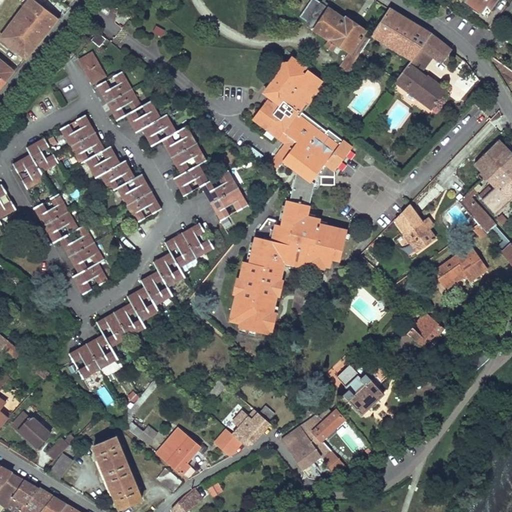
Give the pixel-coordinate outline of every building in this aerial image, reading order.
[(30,0),(1,38),(26,57),(58,18),(34,0),(30,0)] [(492,8),(497,0),(464,0),(481,12),(487,4),(492,8)] [(339,68),(347,73),(347,72),(352,64),(369,38),(363,34),(365,32),(321,2),(306,23),(306,26),(308,27),(310,28),(312,27),(316,30),(315,31),(329,40),(325,46),(333,51),(338,43),(350,51),(339,68)] [(412,59),(413,57),(421,46),(433,55),(442,62),(452,50),(431,34),(389,8),(372,34),(412,59)] [(155,24),(152,31),(162,36),(165,29),(155,24)] [(92,40),(99,47),(106,39),(98,32),(92,40)] [(413,68),(419,73),(433,55),(421,46),(413,57),(418,61),(413,68)] [(88,73),(86,74),(91,83),(105,76),(92,53),(81,60),(88,73)] [(497,66),(500,69),(504,64),(490,55),(488,58),(497,65),(497,66)] [(257,331),(260,332),(261,328),(269,329),(274,330),(278,313),(274,312),(275,306),(278,295),(279,288),(281,281),(284,266),(285,262),(292,264),(294,264),(299,265),(305,267),(306,262),(311,263),(318,264),(325,266),(331,267),(333,259),(341,260),(345,240),(347,234),(347,231),(326,226),(320,225),(320,224),(320,221),(320,220),(307,217),(313,192),(314,186),(313,181),(318,174),(340,146),(298,114),(315,91),(320,90),(319,87),(322,81),(307,69),(302,75),(300,74),(305,68),(304,66),(291,57),(288,61),(283,61),(284,68),(275,79),(278,81),(268,95),(276,102),(274,104),(268,100),(254,119),(263,125),(286,142),(277,154),(286,161),(292,165),(298,170),(291,200),(289,200),(288,205),(286,212),(284,219),(283,224),(277,223),(278,220),(268,218),(257,233),(265,234),(264,238),(257,236),(255,242),(254,250),(252,257),(251,262),(247,261),(245,261),(241,279),(239,286),(238,293),(231,320),(241,322),(240,327),(250,329),(257,331)] [(432,108),(446,90),(427,76),(426,77),(419,73),(413,68),(418,61),(413,57),(412,59),(396,81),(418,96),(418,98),(432,108)] [(0,87),(14,71),(0,59),(0,87)] [(86,74),(88,73),(81,60),(78,61),(86,74)] [(357,67),(352,64),(347,72),(352,75),(357,67)] [(511,79),(511,78),(511,70),(504,64),(500,69),(499,70),(511,79)] [(342,80),(347,73),(339,68),(334,75),(342,80)] [(107,103),(132,89),(122,72),(113,76),(118,84),(110,89),(105,81),(97,86),(107,103)] [(135,109),(141,106),(132,89),(107,103),(116,119),(125,115),(120,107),(128,103),(133,111),(135,109)] [(141,128),(160,118),(151,101),(142,105),(147,113),(139,118),(135,109),(133,111),(126,115),(136,131),(141,128)] [(60,129),(70,146),(95,132),(85,115),(76,120),(81,127),(73,132),(69,124),(60,129)] [(170,135),(176,131),(166,115),(160,118),(141,128),(151,145),(160,140),(155,133),(163,128),(168,136),(170,135)] [(168,136),(162,140),(172,157),(196,143),(187,126),(178,131),(183,139),(175,143),(170,135),(168,136)] [(105,149),(95,132),(70,146),(80,163),(85,160),(88,158),(84,150),(92,146),(96,154),(102,151),(105,149)] [(30,154),(41,173),(58,163),(53,154),(45,158),(41,151),(49,147),(44,138),(27,147),(30,154)] [(480,195),(496,213),(502,207),(509,201),(511,197),(511,154),(498,140),(474,163),(493,183),(496,186),(486,195),(483,192),(480,195)] [(196,143),(172,157),(181,174),(190,169),(185,161),(193,157),(197,165),(199,164),(206,160),(196,143)] [(99,163),(94,156),(85,160),(95,177),(100,175),(120,163),(110,146),(102,151),(106,159),(99,163)] [(23,180),(27,188),(44,179),(41,173),(30,154),(13,164),(18,173),(25,168),(31,175),(23,180)] [(100,175),(110,191),(116,188),(119,187),(114,179),(122,175),(126,183),(133,179),(135,178),(125,160),(120,163),(100,175)] [(184,195),(192,190),(188,182),(195,178),(199,186),(201,185),(209,181),(199,164),(197,165),(190,169),(181,174),(174,178),(184,195)] [(232,203),(237,210),(248,204),(228,170),(217,176),(222,184),(214,188),(210,180),(209,181),(201,185),(221,219),(229,214),(225,206),(232,203)] [(116,188),(127,205),(151,191),(141,174),(135,178),(133,179),(137,187),(130,191),(125,183),(119,187),(116,188)] [(314,186),(313,192),(316,188),(318,188),(321,183),(322,177),(318,174),(313,181),(314,186)] [(486,233),(496,225),(472,197),(482,187),(478,182),(460,201),(478,223),(486,233)] [(496,186),(493,183),(483,192),(486,195),(496,186)] [(0,218),(15,209),(11,200),(3,205),(0,200),(0,196),(7,193),(1,184),(0,185),(0,218)] [(161,208),(151,191),(127,205),(136,222),(145,218),(140,210),(148,205),(152,213),(161,208)] [(44,225),(69,211),(59,194),(51,199),(55,206),(47,210),(43,203),(34,208),(44,225)] [(509,201),(502,207),(504,210),(511,204),(509,201)] [(409,204),(396,218),(406,232),(405,233),(418,251),(436,238),(429,229),(423,221),(421,222),(409,204)] [(65,225),(70,233),(76,229),(78,228),(69,211),(44,225),(53,242),(59,239),(62,237),(58,229),(65,225)] [(501,214),(496,218),(502,225),(507,221),(501,214)] [(428,217),(423,221),(429,229),(434,226),(428,217)] [(182,232),(197,257),(213,248),(208,239),(201,244),(196,236),(204,231),(199,223),(182,232)] [(486,233),(478,223),(473,228),(482,237),(486,233)] [(94,242),(84,225),(78,228),(76,229),(80,238),(72,242),(68,234),(62,237),(59,239),(69,256),(94,242)] [(166,242),(170,250),(177,246),(182,254),(175,259),(171,252),(154,262),(158,270),(163,278),(168,287),(185,277),(180,268),(172,273),(168,265),(176,260),(179,267),(197,258),(197,257),(182,232),(166,242)] [(490,254),(511,279),(511,243),(509,245),(506,241),(501,245),(497,240),(494,243),(498,247),(490,254)] [(98,262),(104,258),(94,242),(69,256),(78,273),(87,268),(83,260),(91,256),(95,263),(98,262)] [(511,295),(511,282),(490,265),(487,268),(471,246),(437,270),(441,276),(440,278),(447,288),(467,274),(471,280),(482,271),(511,295)] [(361,255),(355,261),(369,273),(374,267),(361,255)] [(99,284),(107,279),(98,262),(95,263),(87,268),(78,273),(73,276),(82,294),(91,288),(87,281),(94,276),(99,284)] [(155,283),(163,278),(158,270),(141,280),(144,286),(150,295),(154,303),(155,305),(173,295),(168,287),(160,291),(155,283)] [(23,281),(18,277),(12,285),(16,288),(23,281)] [(146,307),(142,300),(150,295),(144,286),(128,296),(131,302),(136,311),(140,318),(141,321),(159,311),(155,305),(154,303),(146,307)] [(140,318),(132,323),(128,316),(136,311),(131,302),(114,312),(128,337),(146,327),(141,321),(140,318)] [(97,322),(102,330),(109,326),(114,333),(106,338),(109,343),(111,347),(128,337),(114,312),(97,322)] [(445,336),(449,332),(426,312),(407,333),(425,348),(440,332),(445,336)] [(106,338),(103,334),(86,344),(101,368),(118,359),(113,350),(105,354),(101,347),(109,343),(106,338)] [(17,359),(22,352),(3,336),(0,340),(0,350),(0,351),(3,347),(17,359)] [(83,378),(101,368),(86,344),(69,353),(73,362),(82,357),(87,365),(79,370),(83,378)] [(465,371),(469,376),(490,357),(480,347),(478,355),(466,365),(465,371)] [(240,355),(218,379),(225,384),(246,361),(240,355)] [(344,394),(362,413),(384,393),(377,386),(392,371),(386,368),(380,360),(378,362),(371,369),(365,363),(356,371),(350,364),(337,376),(349,389),(344,394)] [(45,378),(49,373),(41,366),(37,371),(45,378)] [(0,427),(8,418),(0,412),(0,410),(5,403),(0,399),(0,390),(1,389),(0,387),(9,377),(4,373),(0,377),(0,427)] [(119,423),(125,428),(133,418),(132,417),(161,380),(156,376),(119,423)] [(199,404),(201,406),(212,393),(215,396),(225,384),(218,379),(214,384),(199,404)] [(107,405),(114,401),(105,385),(98,390),(107,405)] [(261,401),(233,434),(242,442),(247,447),(252,444),(271,424),(268,421),(259,413),(263,407),(265,405),(261,401)] [(259,413),(268,421),(273,415),(263,407),(259,413)] [(345,419),(337,409),(324,421),(317,415),(292,432),(302,448),(292,455),(296,460),(306,454),(312,462),(322,455),(321,454),(329,447),(323,438),(345,419)] [(13,425),(38,448),(51,434),(33,418),(32,420),(24,413),(13,425)] [(140,439),(148,446),(157,435),(148,429),(140,439)] [(157,454),(188,479),(196,470),(186,463),(199,445),(178,429),(157,454)] [(233,451),(242,442),(233,434),(231,432),(220,445),(223,448),(226,445),(233,451)] [(302,448),(292,432),(282,439),(292,455),(302,448)] [(70,445),(76,439),(72,435),(65,441),(62,439),(49,453),(55,460),(66,448),(70,445)] [(119,508),(141,499),(117,437),(94,446),(99,460),(97,460),(111,496),(114,494),(119,508)] [(247,447),(242,442),(233,451),(236,454),(247,447)] [(70,445),(66,448),(73,454),(76,451),(70,445)] [(329,447),(321,454),(322,455),(322,456),(331,449),(329,447)] [(73,460),(63,453),(50,471),(60,478),(73,460)] [(312,462),(306,454),(296,460),(308,478),(320,480),(323,478),(312,462)] [(0,465),(0,501),(12,511),(79,511),(39,488),(0,465)] [(173,492),(181,481),(165,469),(157,479),(173,492)] [(207,488),(212,498),(225,491),(219,481),(207,488)] [(186,511),(190,510),(194,506),(186,495),(172,508),(173,511),(186,511)]
